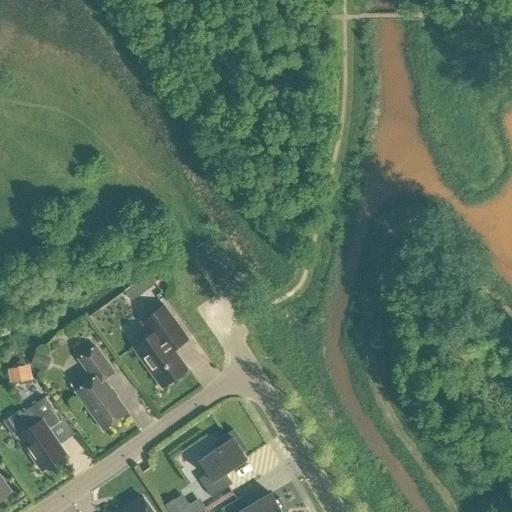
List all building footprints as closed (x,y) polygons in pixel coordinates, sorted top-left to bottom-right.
[(156,284),(149,274),(144,278),(150,287),(156,284)] [(184,365),(174,350),(188,340),(164,306),(141,322),(150,335),(133,348),(162,389),(183,373),(184,365)] [(78,359),(93,379),(75,392),(103,431),(128,413),(104,380),(114,373),(96,347),(78,359)] [(34,364),(50,370),(55,357),(39,351),(34,364)] [(27,368),(11,371),(14,385),(30,382),(27,368)] [(20,412),(5,423),(16,439),(18,437),(41,471),(66,454),(49,430),(61,421),(45,398),(22,414),(20,412)] [(247,449),(234,430),(214,443),(218,449),(199,462),(207,474),(199,479),(211,498),(232,484),(225,473),(247,459),(243,452),(247,449)] [(0,500),(12,493),(0,475),(0,500)] [(168,505),(172,511),(204,511),(210,508),(203,497),(192,504),(185,494),(178,499),(178,498),(168,505)] [(286,511),(287,511),(279,498),(275,501),(271,494),(249,507),(242,497),(221,509),(222,511),(286,511)] [(120,511),(118,509),(114,511),(152,511),(142,497),(121,511),(120,511)]
